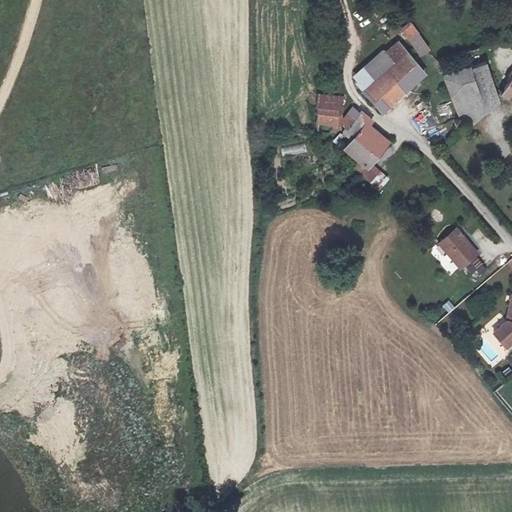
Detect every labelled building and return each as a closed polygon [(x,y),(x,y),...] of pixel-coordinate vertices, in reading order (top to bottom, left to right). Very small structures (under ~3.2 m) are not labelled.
[(411,21),(400,29),(422,57),(433,49),(411,21)] [(387,40),(395,49),(411,66),(417,59),(396,33),(387,40)] [(481,43),(482,51),(498,52),(497,41),(494,38),(488,36),(483,38),(481,43)] [(351,97),(369,115),(411,77),(389,53),(378,63),(383,68),(351,97)] [(469,70),(453,75),(476,110),(487,106),(469,70)] [(434,134),(436,135),(441,135),(447,133),(449,129),(451,119),(476,110),(453,75),(431,83),(442,117),(437,117),(432,120),(430,124),(432,130),(434,134)] [(511,81),(504,78),(486,99),(511,112),(511,81)] [(304,112),(300,132),(319,137),(323,116),(304,112)] [(350,179),(372,153),(354,134),(362,127),(352,118),(349,121),(341,115),(329,128),(341,141),(332,151),(346,165),(341,170),(350,179)] [(282,148),(283,156),(307,152),(306,144),(282,148)] [(438,209),(431,215),(438,223),(445,218),(438,209)] [(444,234),(427,249),(448,274),(465,259),(444,234)] [(480,260),(471,268),(477,276),(486,268),(480,260)] [(451,300),(442,304),(447,313),(455,308),(451,300)] [(511,348),(511,305),(498,305),(496,330),(483,341),(495,355),(508,345),(511,348)]
